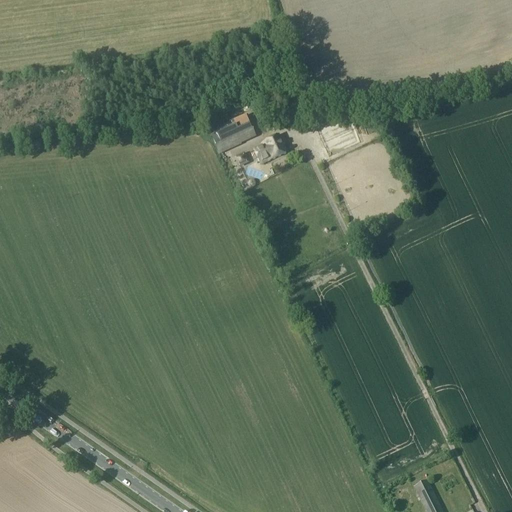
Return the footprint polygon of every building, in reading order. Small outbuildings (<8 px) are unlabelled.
[(428,31),(441,28),(439,22),(427,26),(428,31)] [(227,123),(220,126),(221,130),(210,135),(218,153),(254,136),(250,125),(235,132),(231,122),(227,123)] [(278,137),(262,144),(270,161),(286,154),(278,137)] [(413,488),(425,511),(442,511),(427,481),(413,488)] [(411,511),(408,502),(399,505),(401,511),(411,511)]
